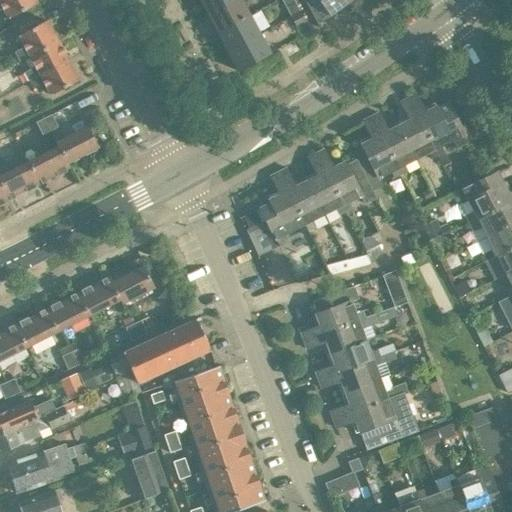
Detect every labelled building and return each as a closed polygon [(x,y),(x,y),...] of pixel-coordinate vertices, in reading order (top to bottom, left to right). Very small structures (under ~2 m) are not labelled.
[(0,0),(0,3),(9,19),(36,5),(33,0),(0,0)] [(191,0),(192,2),(195,0),(199,0),(206,11),(226,0),(191,0)] [(249,13),(242,0),(226,0),(206,11),(216,30),(249,13)] [(304,0),(316,22),(346,1),(345,0),(304,0)] [(296,26),(305,21),(300,11),(291,16),(296,26)] [(216,30),(226,49),(259,31),(249,13),(216,30)] [(28,56),(29,57),(57,42),(46,22),(18,38),(23,46),(14,51),(19,61),(28,56)] [(237,70),(271,53),(259,31),(226,49),(237,70)] [(29,57),(34,66),(23,72),(29,83),(67,61),(57,42),(29,57)] [(32,88),(44,83),(51,96),(79,81),(67,61),(29,83),(32,88)] [(436,156),(437,156),(442,166),(450,162),(444,152),(443,153),(439,146),(450,141),(454,149),(466,142),(446,104),(435,109),(434,106),(423,112),(414,94),(406,98),(436,156)] [(407,120),(396,125),(414,159),(426,153),(429,160),(436,156),(406,98),(397,103),(407,120)] [(51,113),(43,117),(50,130),(57,126),(51,113)] [(376,113),(369,117),(398,175),(405,172),(402,166),(414,159),(396,125),(386,131),(376,113)] [(50,130),(43,117),(36,121),(42,134),(50,130)] [(349,153),(353,160),(369,191),(381,185),(377,178),(389,172),(392,178),(398,175),(369,117),(361,121),(370,139),(359,145),(361,147),(349,153)] [(57,147),(65,164),(97,147),(86,126),(55,142),(57,147)] [(26,163),(37,183),(55,174),(56,176),(66,171),(65,169),(67,167),(65,164),(57,147),(26,163)] [(322,150),(314,154),(344,212),(351,209),(347,203),(358,197),(362,204),(373,198),(369,191),(353,160),(343,165),(342,162),(331,168),(322,150)] [(315,176),(304,182),(322,216),(334,209),(337,216),(344,212),(314,154),(306,159),(315,176)] [(0,176),(0,188),(5,199),(22,190),(24,193),(35,188),(33,185),(37,183),(26,163),(0,176)] [(284,169),(276,173),(307,231),(313,228),(310,222),(322,216),(304,182),(294,187),(284,169)] [(268,203),(257,209),(243,216),(248,228),(264,221),(277,247),(289,241),(285,234),(297,228),(300,235),(307,231),(276,173),(268,177),(278,195),(267,201),(268,203)] [(463,217),(467,223),(468,222),(511,200),(511,190),(505,194),(500,183),(497,184),(492,173),(454,191),(460,204),(458,205),(457,207),(459,212),(462,216),(463,217)] [(480,228),(485,238),(511,224),(511,200),(468,222),(467,223),(471,232),(480,228)] [(431,241),(450,232),(446,224),(439,227),(435,220),(424,225),(429,235),(428,236),(431,241)] [(482,262),(488,259),(488,260),(511,247),(511,224),(485,238),(491,251),(485,254),(480,258),(482,262)] [(366,254),(370,263),(374,259),(379,254),(382,248),(380,243),(382,243),(378,232),(360,240),(366,254)] [(511,247),(488,260),(484,262),(493,281),(503,276),(511,271),(511,247)] [(412,263),(407,253),(399,258),(404,268),(412,263)] [(366,254),(345,260),(349,269),(370,264),(370,263),(366,254)] [(349,269),(345,260),(327,265),(331,274),(349,269)] [(111,282),(119,299),(120,299),(122,303),(153,287),(142,266),(112,282),(111,282)] [(503,292),(506,297),(511,294),(511,271),(503,276),(509,289),(503,292)] [(393,309),(405,304),(394,272),(381,277),(393,309)] [(89,315),(119,299),(111,282),(112,282),(110,277),(91,287),(90,285),(80,291),(81,293),(78,294),(89,315)] [(313,302),(317,313),(314,314),(318,325),(298,333),(302,342),(364,318),(361,311),(355,314),(350,301),(357,299),(352,287),(313,302)] [(50,308),(47,309),(58,331),(89,315),(78,294),(60,304),(59,301),(49,306),(50,308)] [(20,324),(16,325),(27,346),(58,331),(47,309),(29,319),(28,316),(19,321),(20,324)] [(368,325),(386,319),(382,311),(365,317),(368,325)] [(366,325),(364,318),(302,342),(305,350),(323,342),(328,354),(365,340),(360,327),(366,325)] [(122,353),(137,384),(209,350),(195,319),(122,353)] [(132,323),(139,337),(147,333),(140,319),(132,323)] [(139,337),(132,323),(124,327),(131,341),(139,337)] [(0,360),(27,346),(16,325),(0,333),(0,360)] [(314,373),(317,382),(378,358),(390,353),(387,345),(376,349),(377,350),(370,353),(365,340),(328,354),(333,365),(314,373)] [(77,348),(69,351),(76,365),(84,362),(77,348)] [(76,365),(69,351),(61,355),(67,369),(76,365)] [(338,383),(343,394),(379,379),(374,366),(385,362),(393,359),(391,352),(390,353),(378,358),(317,382),(321,390),(338,383)] [(174,381),(174,382),(174,383),(175,383),(196,445),(199,453),(218,511),(232,511),(264,501),(263,500),(218,367),(219,367),(218,366),(174,381)] [(88,368),(77,373),(85,391),(96,386),(88,368)] [(66,378),(74,396),(85,391),(77,373),(66,378)] [(120,394),(124,396),(131,393),(124,376),(114,379),(120,394)] [(404,382),(391,387),(387,376),(379,379),(343,394),(347,404),(328,412),(332,420),(403,393),(407,391),(404,382)] [(6,381),(12,395),(19,391),(13,378),(6,381)] [(12,395),(6,381),(0,384),(0,388),(4,398),(12,395)] [(433,397),(441,394),(436,381),(428,384),(433,397)] [(150,395),(153,404),(164,400),(161,391),(150,395)] [(403,393),(332,420),(335,429),(353,422),(365,453),(401,439),(418,432),(415,424),(406,400),(403,393)] [(30,400),(0,413),(0,434),(53,411),(49,401),(33,408),(30,400)] [(69,422),(67,416),(77,412),(74,405),(73,402),(63,407),(53,411),(0,434),(0,453),(40,437),(38,432),(49,427),(51,429),(69,422)] [(129,425),(142,420),(137,405),(124,409),(129,425)] [(472,428),(495,419),(491,407),(468,415),(472,428)] [(499,430),(495,419),(472,428),(476,439),(499,430)] [(449,425),(436,430),(439,439),(452,434),(449,425)] [(138,426),(119,433),(127,455),(146,448),(138,426)] [(436,430),(418,437),(423,450),(441,444),(439,439),(436,430)] [(504,442),(499,430),(476,439),(481,450),(504,442)] [(163,435),(166,444),(178,440),(175,432),(163,435)] [(166,444),(169,453),(181,449),(178,440),(166,444)] [(71,446),(75,457),(84,454),(84,450),(85,450),(82,442),(71,446)] [(508,453),(504,442),(481,450),(485,461),(508,453)] [(10,477),(10,478),(68,459),(64,444),(5,463),(6,465),(2,468),(5,476),(10,477)] [(397,445),(377,452),(382,464),(401,457),(397,445)] [(89,461),(85,450),(84,450),(84,454),(75,457),(78,465),(89,461)] [(138,500),(168,490),(154,451),(125,461),(138,500)] [(485,461),(486,465),(489,473),(511,464),(508,453),(485,461)] [(373,454),(359,459),(364,472),(378,468),(373,454)] [(184,458),(172,462),(175,471),(187,467),(184,458)] [(68,459),(10,478),(11,480),(7,483),(10,490),(14,491),(15,493),(64,476),(64,475),(73,472),(71,467),(68,459)] [(358,459),(347,463),(353,474),(362,471),(358,459)] [(489,473),(493,484),(511,477),(511,464),(489,473)] [(455,477),(467,511),(490,511),(502,507),(493,484),(489,473),(486,465),(471,470),(471,471),(455,477)] [(175,471),(178,480),(190,476),(187,467),(175,471)] [(353,474),(325,484),(331,499),(358,488),(353,474)] [(451,488),(436,493),(443,511),(467,511),(455,477),(448,480),(451,488)] [(412,483),(413,486),(412,487),(421,511),(443,511),(436,493),(425,498),(419,481),(412,483)] [(398,508),(399,511),(421,511),(412,487),(393,494),(398,508)] [(62,500),(59,489),(19,503),(21,511),(59,511),(56,502),(62,500)] [(377,507),(375,507),(377,511),(399,511),(398,508),(386,511),(385,511),(380,496),(373,498),(377,507)]
